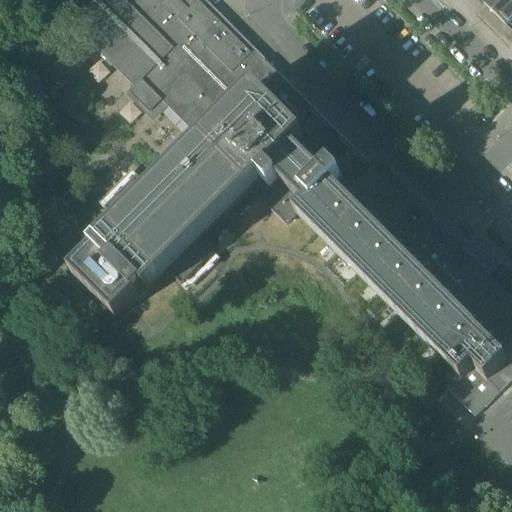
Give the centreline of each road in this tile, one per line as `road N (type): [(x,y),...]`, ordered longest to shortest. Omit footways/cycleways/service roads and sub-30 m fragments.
road 1 (residential): [(453,209),(252,11)]
road 2 (residential): [(421,0),(511,88)]
